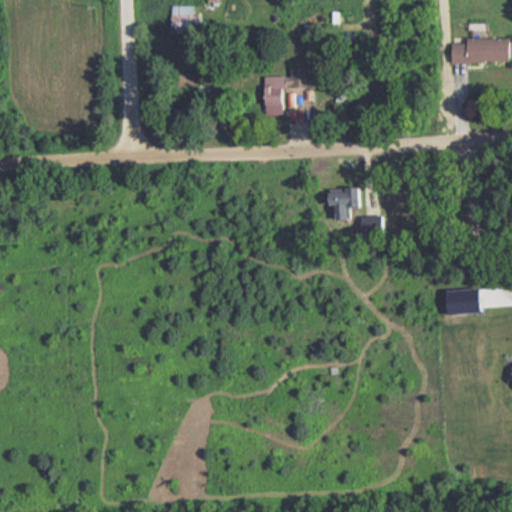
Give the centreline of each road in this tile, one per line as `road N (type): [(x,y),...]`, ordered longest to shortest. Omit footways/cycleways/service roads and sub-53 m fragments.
road 1 (residential): [(0,164),(511,136)]
road 2 (residential): [(136,159),(127,0)]
